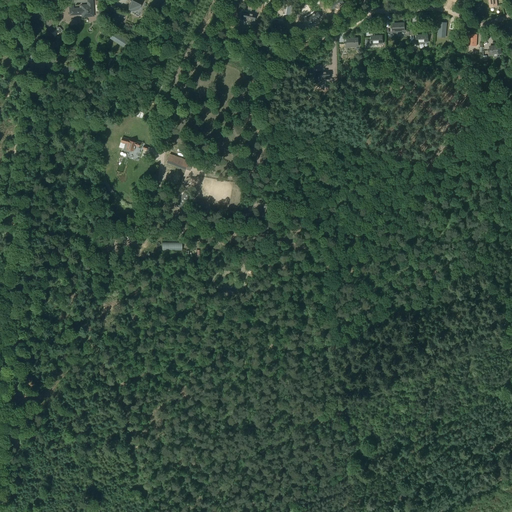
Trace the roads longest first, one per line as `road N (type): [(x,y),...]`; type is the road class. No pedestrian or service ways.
road 1 (track): [(162,88),(125,90),(104,112),(77,200),(146,511)]
road 2 (track): [(352,473),(320,307),(408,214),(511,142)]
road 3 (track): [(260,511),(511,391)]
road 4 (track): [(81,236),(306,224),(320,252)]
road 5 (track): [(271,120),(435,163),(511,134)]
road 6 (track): [(205,0),(164,76),(174,118),(147,205),(151,232)]
road 7 (track): [(0,82),(18,116),(0,308)]
road 8 (track): [(511,346),(489,265),(486,167)]
